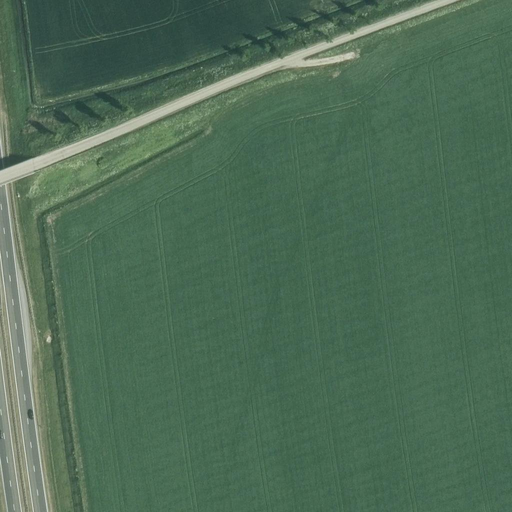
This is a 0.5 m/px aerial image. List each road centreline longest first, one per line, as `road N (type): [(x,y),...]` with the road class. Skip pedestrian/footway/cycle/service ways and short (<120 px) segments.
road 1 (unclassified): [(0,177),(446,0)]
road 2 (trunk): [(40,511),(0,206)]
